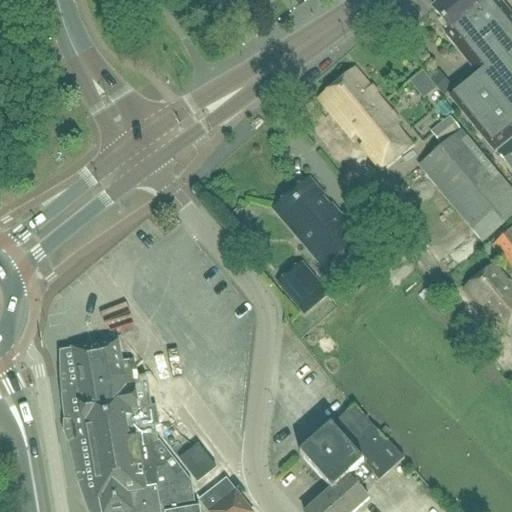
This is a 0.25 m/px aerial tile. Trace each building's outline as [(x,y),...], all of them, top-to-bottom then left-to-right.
[(254,0),(260,8),(271,0),(254,0)] [(511,18),(497,0),(447,0),(433,12),(451,33),(446,38),(478,78),(453,98),(449,101),(494,156),(511,140),(511,18)] [(444,75),(455,66),(445,55),(435,64),(444,75)] [(411,147),(396,130),(397,122),(354,71),(319,101),(331,116),(341,127),(351,140),(356,136),(364,146),(361,149),(381,173),(411,147)] [(429,82),(443,99),(454,90),(440,73),(429,82)] [(445,118),(453,111),(443,100),(436,106),(445,118)] [(482,244),(511,218),(511,194),(461,134),(462,133),(450,117),(430,132),(442,150),(419,168),(482,244)] [(511,140),(494,156),(495,156),(497,154),(511,172),(511,140)] [(329,208),(322,200),(324,198),(309,180),(275,209),(325,267),(359,238),(332,206),(329,208)] [(511,232),(511,233),(493,248),(511,270),(511,232)] [(279,285),(304,314),(325,296),(300,267),(279,285)] [(509,338),(511,335),(511,288),(493,267),(464,291),(499,332),(502,330),(509,338)] [(73,353),(61,355),(62,372),(62,389),(64,406),(66,422),(63,422),(63,424),(69,425),(68,433),(72,441),(66,444),(67,445),(70,444),(74,463),(79,481),(84,499),(88,511),(199,511),(199,509),(196,510),(191,485),(159,443),(158,444),(155,429),(159,428),(156,408),(151,409),(148,386),(145,378),(139,380),(135,368),(134,366),(133,365),(131,364),(130,364),(121,365),(117,344),(72,351),(73,353)] [(306,386),(312,378),(295,363),(288,371),(306,386)] [(356,511),(369,501),(349,478),(363,466),(379,484),(404,461),(387,443),(386,444),(354,408),(352,410),(346,415),(300,456),(331,492),(308,511),(356,511)] [(197,486),(216,471),(198,447),(179,462),(197,486)] [(207,511),(248,511),(226,483),(201,503),(207,511)]
